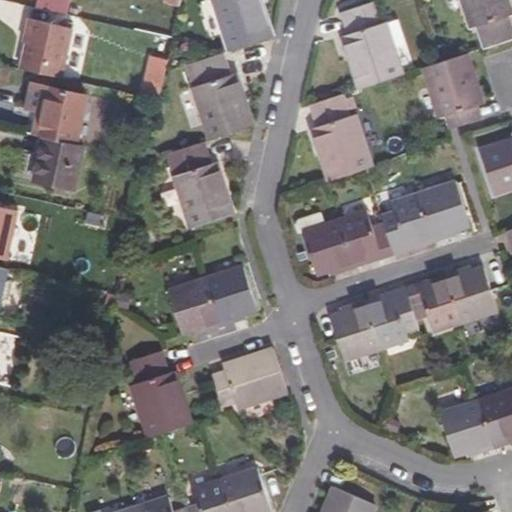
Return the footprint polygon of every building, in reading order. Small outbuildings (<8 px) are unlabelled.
[(63,0),(7,0),(7,4),(73,17),(76,3),(63,0)] [(151,0),(126,29),(147,33),(165,37),(173,0),(151,0)] [(216,0),(233,50),(276,36),(264,0),(216,0)] [(511,2),(511,0),(462,0),(472,28),(479,26),(486,48),(511,39),(511,21),(510,16),(511,14),(511,2)] [(349,35),(343,37),(360,89),(404,75),(395,47),(387,23),(381,25),(374,3),(342,13),(349,35)] [(400,19),(387,23),(395,47),(407,43),(400,19)] [(19,38),(14,62),(54,71),(63,30),(20,21),(18,28),(16,38),(19,38)] [(162,52),(165,37),(147,33),(144,48),(162,52)] [(225,54),(189,65),(196,87),(194,87),(211,138),(255,124),(238,73),(232,75),(225,54)] [(470,54),(426,68),(441,118),(448,116),(452,128),(482,118),(478,106),(485,104),(470,54)] [(158,68),(160,62),(144,59),(143,65),(158,68)] [(14,62),(12,71),(53,80),(54,71),(14,62)] [(151,101),(158,68),(143,65),(140,64),(133,97),(151,101)] [(26,117),(21,137),(39,141),(70,147),(80,98),(24,86),(22,99),(18,116),(26,117)] [(344,95),(313,104),(319,126),(313,128),(330,180),(374,167),(358,115),(351,117),(344,95)] [(511,187),(511,140),(482,151),(496,193),(511,187)] [(72,193),(81,150),(70,147),(39,141),(36,156),(30,185),(72,193)] [(207,142),(175,151),(182,173),(176,175),(193,227),(236,213),(220,162),(214,164),(207,142)] [(305,230),(319,272),(331,268),(345,263),(346,268),(358,265),(356,260),(381,252),(383,256),(409,248),(408,243),(433,235),(434,240),(448,235),(447,231),(459,227),(471,223),(457,182),(393,202),(398,215),(374,223),(370,209),(326,224),(305,230)] [(68,210),(0,195),(0,209),(51,221),(52,218),(65,221),(68,210)] [(298,224),(301,232),(305,230),(326,224),(323,212),(301,219),(298,224)] [(0,271),(17,275),(25,237),(30,238),(33,226),(0,218),(0,271)] [(447,231),(448,235),(460,231),(459,227),(447,231)] [(408,243),(409,248),(434,240),(433,235),(408,243)] [(356,260),(358,265),(383,256),(381,252),(356,260)] [(345,263),(331,268),(333,273),(346,268),(345,263)] [(246,265),(171,290),(185,332),(197,328),(206,325),(208,329),(237,319),(236,315),(248,311),(260,307),(246,265)] [(472,267),(460,271),(462,276),(474,272),(472,267)] [(371,301),(356,306),(358,311),(344,315),(333,319),(346,359),(411,338),(406,324),(430,316),(435,331),(499,309),(485,268),(474,272),(462,276),(460,271),(446,276),(448,280),(423,289),(422,284),(396,292),(397,297),(372,306),(371,301)] [(446,276),(422,284),(423,289),(448,280),(446,276)] [(84,297),(60,292),(54,320),(68,323),(70,313),(80,315),(84,297)] [(396,292),(371,301),(372,306),(397,297),(396,292)] [(356,306),(343,310),(344,315),(358,311),(356,306)] [(228,372),(215,376),(225,405),(238,400),(240,408),(290,392),(276,348),(226,364),(228,372)] [(164,350),(133,360),(140,381),(134,384),(151,436),(195,422),(178,371),(172,373),(164,350)] [(63,373),(62,381),(75,384),(77,376),(63,373)] [(511,390),(443,413),(456,455),(467,451),(479,447),(480,452),(510,442),(508,438),(511,436),(511,390)] [(479,447),(467,451),(468,456),(480,452),(479,447)] [(122,511),(263,511),(274,509),(260,468),(196,489),(200,504),(177,511),(172,496),(122,511)] [(374,511),(378,505),(335,486),(323,511),(374,511)]
